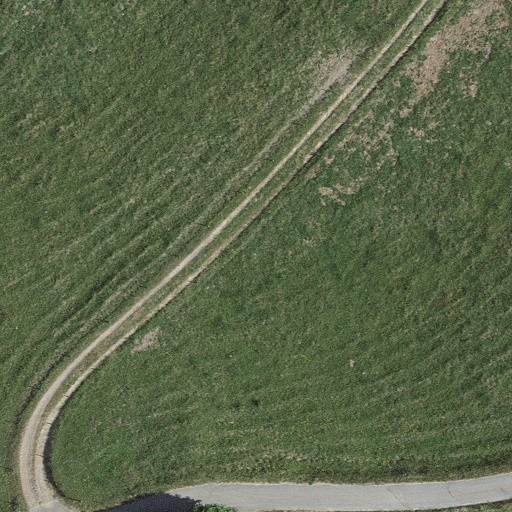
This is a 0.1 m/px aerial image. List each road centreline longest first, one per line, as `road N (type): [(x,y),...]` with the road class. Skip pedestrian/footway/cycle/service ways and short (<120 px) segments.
road 1 (track): [(48,511),(32,469),(35,440),(65,385),(240,222),(437,0)]
road 2 (track): [(511,484),(387,498),(246,496),(151,511)]
